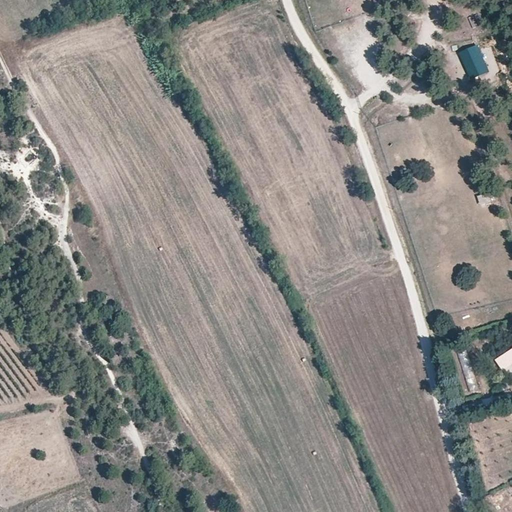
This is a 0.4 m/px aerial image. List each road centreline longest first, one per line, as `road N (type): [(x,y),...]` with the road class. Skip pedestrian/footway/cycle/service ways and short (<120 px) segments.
road 1 (track): [(473,511),(348,98),(284,0)]
road 2 (track): [(0,57),(51,147),(67,197),(65,243),(79,318),(163,511)]
